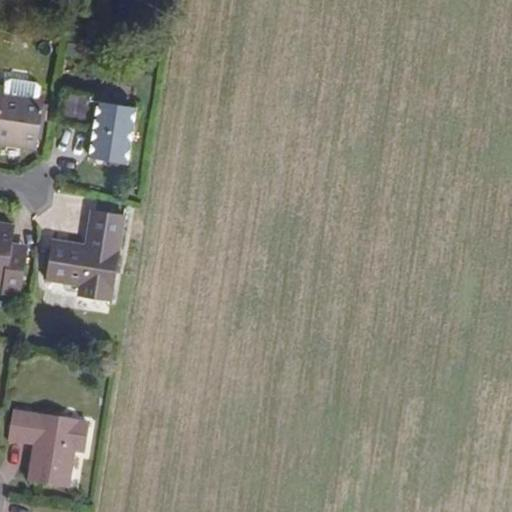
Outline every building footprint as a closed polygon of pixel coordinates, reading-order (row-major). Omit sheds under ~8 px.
[(6,84),(0,82),(0,113),(0,116),(0,139),(37,146),(44,98),(4,91),(6,84)] [(94,93),(68,88),(63,120),(96,126),(91,155),(127,161),(137,107),(94,99),(94,93)] [(90,243),(54,237),(48,276),(83,282),(82,292),(111,296),(124,213),(96,209),(90,243)] [(16,223),(0,221),(0,291),(5,292),(3,300),(19,302),(21,292),(27,252),(12,250),(16,223)] [(91,420),(16,409),(12,438),(36,442),(31,479),(70,485),(76,448),(86,450),(91,420)]
